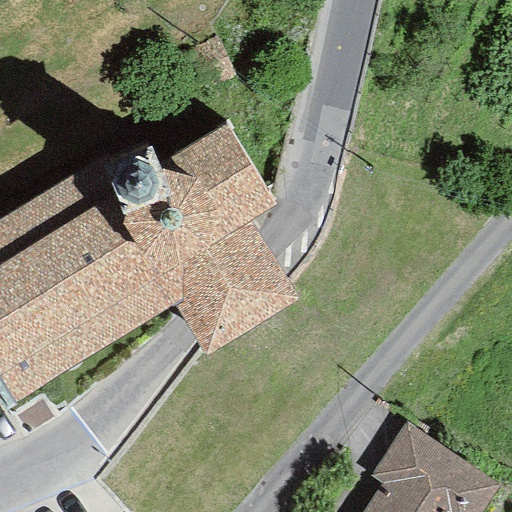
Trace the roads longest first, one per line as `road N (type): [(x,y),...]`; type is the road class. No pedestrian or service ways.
road 1 (tertiary): [(350,0),(307,190),(271,253),(48,456),(0,476)]
road 2 (residential): [(253,511),(511,223)]
